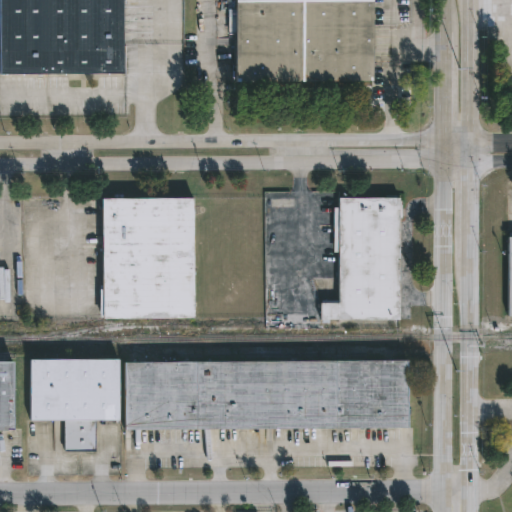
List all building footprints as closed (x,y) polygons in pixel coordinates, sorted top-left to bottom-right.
[(68,72),(0,73),(0,0),(122,0),(123,71),(68,72)] [(367,0),(367,81),(236,81),(235,0),(367,0)] [(193,317),(102,318),(102,197),(193,197),(193,317)] [(401,221),(401,320),(322,320),(322,302),(339,302),(339,253),(335,253),(335,206),(340,206),(340,197),(401,197),(401,221)] [(118,359),(118,421),(92,420),(92,450),(65,450),(65,420),(30,421),(29,359),(118,359)] [(141,429),(124,429),(123,362),(408,360),(408,428),(141,429)] [(0,362),(0,430),(13,431),(13,362),(0,362)]
